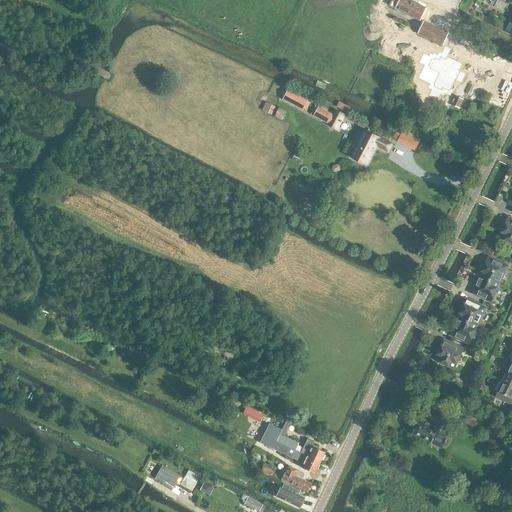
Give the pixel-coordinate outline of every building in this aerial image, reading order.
[(395,7),(395,8),(421,20),(427,8),(410,0),(392,0),(390,4),(395,7)] [(496,26),(498,22),(484,15),(482,19),(496,26)] [(449,34),(424,22),(418,35),(443,47),(449,34)] [(464,64),(447,55),(446,58),(441,56),(439,59),(435,57),(434,59),(432,57),(428,66),(430,68),(429,69),(434,71),(433,72),(435,73),(436,72),(438,74),(433,84),(434,85),(433,87),(442,91),(443,89),(450,92),(456,80),(457,80),(461,72),(460,71),(464,64)] [(303,112),(309,102),(288,91),(283,101),(303,112)] [(459,109),(464,99),(456,95),(451,105),(459,109)] [(276,106),(266,102),(263,110),(272,114),(276,106)] [(319,107),(314,116),(326,122),(326,121),(330,123),(329,125),(337,129),(345,115),(336,110),(333,116),(330,115),(331,113),(319,107)] [(283,121),(288,113),(280,109),(275,117),(283,121)] [(404,129),(404,130),(398,140),(398,141),(409,147),(416,135),(404,129)] [(388,150),(391,144),(367,131),(353,157),(366,164),(377,144),(388,150)] [(338,164),(333,166),(332,170),(336,172),(340,170),(342,168),(341,165),(338,164)] [(511,242),(511,218),(509,217),(500,237),(511,242)] [(499,284),(508,266),(488,257),(480,274),(499,284)] [(491,301),(499,284),(480,274),(472,292),(491,301)] [(478,325),(486,307),(467,298),(459,316),(478,325)] [(469,343),(478,325),(459,316),(450,334),(469,343)] [(455,369),(464,349),(445,339),(435,359),(455,369)] [(468,347),(465,353),(477,359),(480,353),(468,347)] [(511,372),(511,361),(506,359),(502,368),(508,371),(511,372)] [(511,372),(508,371),(503,381),(511,385),(511,372)] [(511,404),(511,385),(503,381),(496,397),(511,404)] [(14,411),(16,405),(9,402),(6,408),(14,411)] [(243,413),(254,419),(257,412),(246,406),(243,413)] [(473,425),(479,414),(466,407),(460,418),(473,425)] [(298,423),(300,419),(289,415),(288,420),(298,423)] [(430,423),(421,418),(418,425),(415,426),(414,428),(415,431),(414,432),(432,440),(431,443),(441,448),(451,429),(431,420),(430,423)] [(255,434),(259,427),(243,419),(239,427),(255,434)] [(495,434),(500,426),(491,420),(486,429),(495,434)] [(273,439),(272,441),(276,443),(295,452),(298,445),(299,443),(280,435),(277,441),(273,439)] [(304,447),(300,454),(319,463),(320,461),(324,452),(316,449),(316,448),(316,447),(315,447),(313,445),(314,443),(307,440),(304,447)] [(272,441),(269,447),(273,449),(297,460),(304,463),(302,468),(314,474),(319,463),(300,454),(295,452),(276,443),(272,441)] [(162,465),(155,478),(173,489),(176,483),(191,492),(200,477),(189,471),(184,479),(181,477),(181,476),(162,465)] [(270,479),(274,471),(263,465),(259,474),(270,479)] [(281,480),(280,483),(283,485),(284,485),(285,485),(289,487),(290,484),(306,491),(310,484),(300,480),(294,477),(297,471),(288,466),(281,480)] [(280,487),(275,496),(285,501),(299,507),(303,499),(303,498),(296,494),(297,491),(291,488),(289,487),(285,485),(284,485),(283,485),(282,488),(280,487)] [(261,511),(265,505),(243,494),(240,499),(243,500),(242,502),(261,511)]
